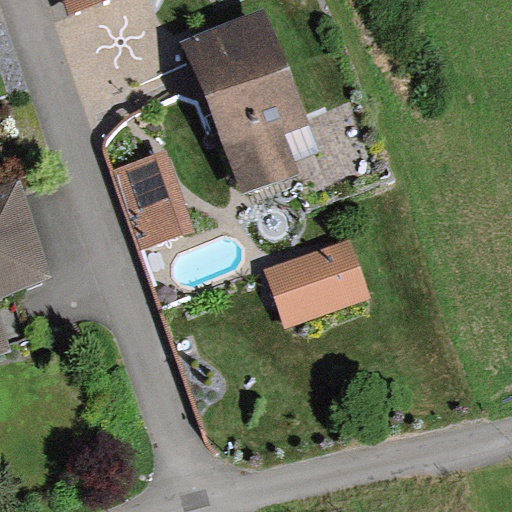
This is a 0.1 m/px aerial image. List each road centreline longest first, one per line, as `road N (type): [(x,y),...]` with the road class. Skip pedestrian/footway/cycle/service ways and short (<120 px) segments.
road 1 (residential): [(189,503),(16,0)]
road 2 (residential): [(511,435),(189,503)]
